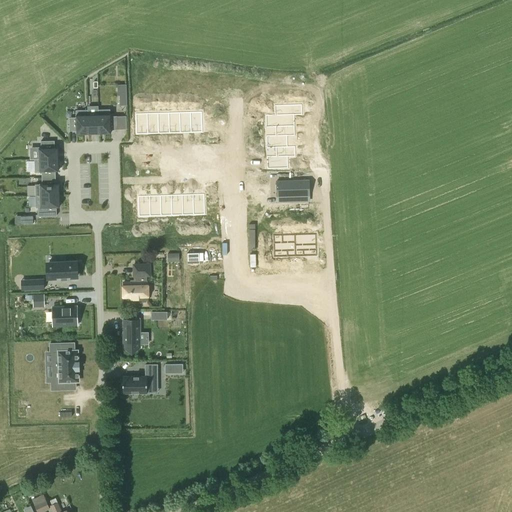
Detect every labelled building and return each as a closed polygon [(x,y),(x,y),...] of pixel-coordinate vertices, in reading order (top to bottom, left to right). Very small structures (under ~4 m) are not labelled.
[(117,85),(117,96),(119,96),(126,95),(126,85),(117,85)] [(289,98),(274,99),(274,107),(274,116),(265,116),(266,128),(275,127),(286,127),(286,116),(293,115),(293,106),(289,106),(289,98)] [(110,109),(98,110),(98,114),(99,134),(111,134),(111,130),(117,130),(117,116),(111,116),(111,114),(110,114),(110,109)] [(87,110),(76,110),(76,115),(75,115),(75,117),(69,118),(70,131),(76,131),(76,135),(88,134),(88,114),(87,110)] [(99,134),(98,114),(88,114),(88,134),(99,134)] [(181,135),(192,134),(191,116),(181,117),(181,135)] [(191,116),(192,134),(203,134),(203,116),(191,116)] [(137,136),(148,135),(148,117),(137,117),(137,136)] [(148,135),(159,135),(159,117),(148,117),(148,135)] [(159,135),(170,135),(170,117),(159,117),(159,135)] [(170,135),(181,135),(181,117),(170,117),(170,135)] [(286,127),(275,127),(275,137),(266,137),(266,149),(275,148),(287,148),(286,137),(294,136),(294,127),(286,127)] [(54,141),(41,141),(41,148),(38,148),(39,160),(59,159),(58,147),(55,147),(54,141)] [(287,148),(275,148),(275,158),(266,158),(267,170),(287,170),(287,158),(295,157),(294,148),(287,148)] [(59,159),(39,160),(34,160),(35,172),(39,172),(42,172),(42,178),(55,177),(55,171),(59,171),(59,159)] [(55,177),(42,178),(42,184),(39,184),(39,185),(35,185),(35,196),(60,195),(59,183),(55,183),(55,177)] [(309,181),(293,182),(293,198),(309,197),(309,181)] [(293,182),(277,182),(277,198),(293,198),(293,182)] [(161,213),(172,213),(171,194),(160,195),(161,213)] [(172,213),(183,212),(182,194),(171,194),(172,213)] [(183,212),(193,212),(193,194),(182,194),(183,212)] [(193,194),(193,212),(205,212),(204,194),(193,194)] [(60,195),(35,196),(36,208),(38,208),(38,216),(56,216),(56,207),(60,207),(60,195)] [(139,213),(150,213),(150,195),(138,195),(139,213)] [(150,213),(161,213),(160,195),(150,195),(150,213)] [(33,215),(24,215),(24,223),(33,223),(33,215)] [(295,237),(296,259),(317,258),(317,236),(295,237)] [(274,259),(296,259),(295,237),(274,237),(274,259)] [(167,253),(167,262),(179,261),(179,253),(167,253)] [(187,264),(199,264),(199,253),(187,253),(187,264)] [(67,280),(67,277),(77,277),(77,262),(55,263),(47,263),(47,278),(61,278),(61,280),(67,280)] [(145,282),(145,276),(150,276),(149,265),(133,265),(133,276),(134,276),(135,282),(123,282),(123,301),(147,300),(147,282),(145,282)] [(22,291),(45,290),(44,278),(21,280),(22,291)] [(52,306),(53,327),(78,326),(77,305),(52,306)] [(132,319),(123,319),(123,348),(141,348),(140,318),(132,318),(132,319)] [(70,342),(49,343),(49,351),(53,351),(54,382),(51,382),(51,390),(71,390),(71,383),(76,383),(80,382),(80,371),(80,361),(79,361),(79,349),(75,349),(70,349),(70,342)] [(145,376),(123,376),(123,394),(147,394),(147,392),(158,392),(157,364),(145,364),(145,376)] [(174,364),(165,364),(165,373),(174,373),(174,364)] [(37,511),(42,511),(50,508),(44,494),(32,499),(37,511)] [(63,511),(61,511),(57,503),(55,498),(50,500),(52,505),(50,506),(53,511),(66,511),(63,511)]
